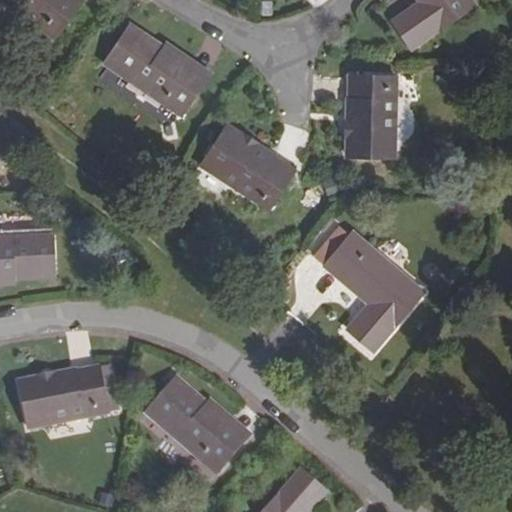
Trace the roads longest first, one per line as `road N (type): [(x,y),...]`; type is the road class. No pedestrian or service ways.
road 1 (residential): [(0,330),(63,320),(148,327),(208,353),(393,511)]
road 2 (residential): [(284,57),(174,0)]
